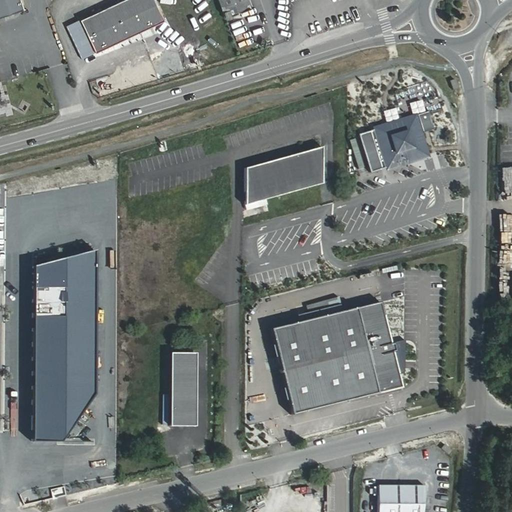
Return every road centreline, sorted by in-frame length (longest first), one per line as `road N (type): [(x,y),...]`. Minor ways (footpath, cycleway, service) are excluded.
road 1 (primary): [(0,146),(425,27)]
road 2 (unclassified): [(76,511),(475,412)]
road 3 (unclassified): [(475,412),(482,234),(477,118),(463,44)]
